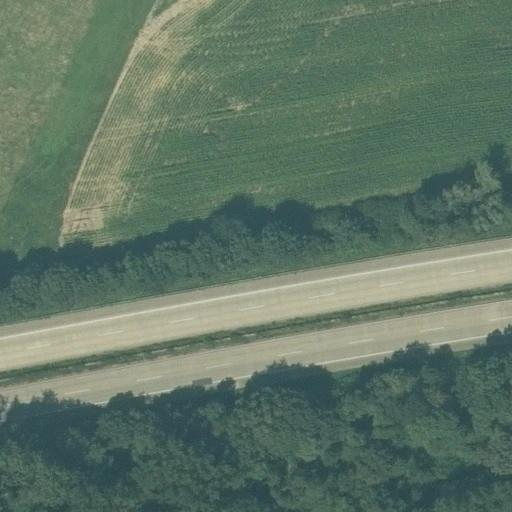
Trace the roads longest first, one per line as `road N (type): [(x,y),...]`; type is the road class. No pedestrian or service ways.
road 1 (motorway): [(0,406),(511,317)]
road 2 (motorway): [(511,266),(0,354)]
